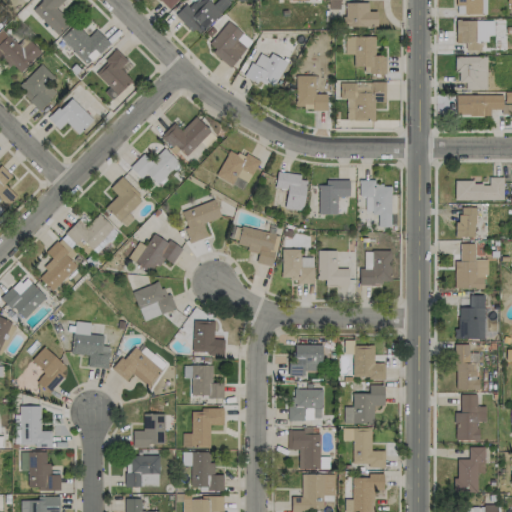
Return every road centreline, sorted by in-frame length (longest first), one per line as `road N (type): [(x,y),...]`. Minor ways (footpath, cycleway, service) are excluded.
road 1 (tertiary): [(419,0),(416,511)]
road 2 (residential): [(511,145),(343,148),(283,136),(210,93),(117,0)]
road 3 (residential): [(181,66),(0,248)]
road 4 (residential): [(417,320),(276,317),(212,280)]
road 5 (residential): [(254,511),(255,361),(267,314)]
